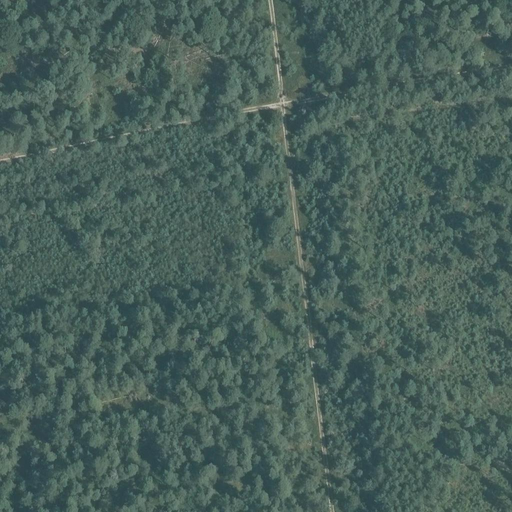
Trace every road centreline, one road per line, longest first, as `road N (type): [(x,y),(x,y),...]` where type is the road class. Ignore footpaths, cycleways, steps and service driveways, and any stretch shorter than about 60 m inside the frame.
road 1 (track): [(272,101),(321,511)]
road 2 (track): [(0,157),(272,101)]
road 3 (track): [(272,101),(511,64)]
